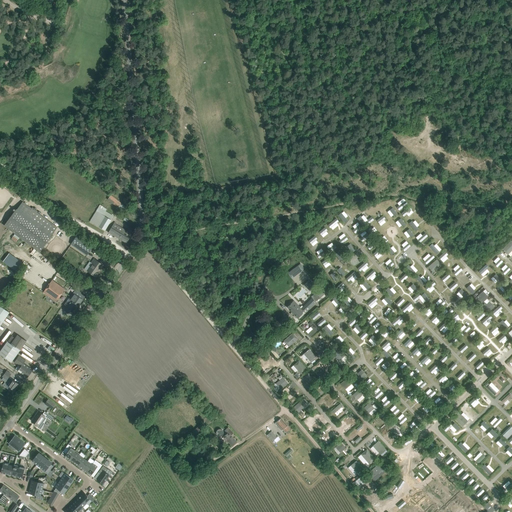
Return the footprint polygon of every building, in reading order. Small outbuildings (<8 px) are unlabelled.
[(111,195),(107,200),(123,212),(125,210),(128,212),(130,209),(111,195)] [(399,205),(397,207),(399,210),(408,204),(405,201),(399,205)] [(22,202),(17,209),(52,235),(57,227),(22,202)] [(100,205),(93,217),(90,221),(105,230),(113,216),(106,211),(107,209),(100,205)] [(409,207),(401,214),(404,216),(407,214),(411,210),(412,210),(409,207)] [(52,235),(17,209),(16,209),(4,225),(40,252),(52,235)] [(341,212),(338,215),(345,223),(348,221),(346,218),(342,213),(341,212)] [(360,216),(357,218),(362,225),(366,223),(365,222),(361,217),(360,216)] [(336,218),(328,225),(330,228),(331,228),(337,223),(339,221),(336,218)] [(412,221),(409,223),(416,231),(419,229),(417,227),(413,222),(412,221)] [(114,223),(111,228),(108,232),(126,243),(129,238),(126,236),(124,234),(126,230),(114,223)] [(355,228),(353,230),(355,233),(362,228),(359,224),(355,228)] [(371,227),(368,230),(373,236),(376,234),(372,229),(371,227)] [(409,229),(406,231),(410,236),(411,238),(414,235),(409,229)] [(362,237),(360,238),(363,242),(369,236),(367,233),(362,237)] [(418,240),(417,240),(420,243),(428,236),(425,233),(422,236),(418,240)] [(341,239),(339,241),(341,244),(348,239),(345,236),(341,239)] [(381,236),(378,239),(383,245),(386,242),(382,238),(381,236)] [(76,237),(73,241),(71,244),(87,255),(92,248),(76,237)] [(369,245),(367,247),(370,250),(376,244),(373,241),(369,245)] [(502,249),(508,255),(511,250),(511,242),(510,241),(502,249)] [(403,247),(402,248),(405,251),(411,246),(408,243),(403,247)] [(432,243),(429,246),(436,254),(439,251),(434,246),(432,243)] [(390,246),(387,249),(392,255),(395,252),(391,248),(390,246)] [(379,249),(373,254),(376,257),(380,253),(382,252),(379,249)] [(445,251),(439,257),(442,260),(446,256),(448,254),(445,251)] [(425,261),(424,261),(427,264),(435,257),(432,254),(430,256),(425,261)] [(88,271),(91,274),(95,277),(98,272),(97,272),(102,265),(103,266),(103,265),(94,259),(92,262),(93,263),(88,271)] [(428,267),(433,273),(442,265),(437,259),(428,267)] [(495,263),(494,264),(497,267),(503,262),(500,259),(498,261),(496,263),(495,263)] [(366,261),(358,268),(360,271),(362,270),(367,266),(368,264),(366,261)] [(387,265),(386,266),(388,269),(394,264),(392,261),(387,265)] [(486,264),(478,271),(481,274),(487,269),(487,268),(489,267),(486,264)] [(289,272),(294,278),(302,271),(298,265),(289,272)] [(409,265),(406,268),(413,275),(416,273),(416,272),(410,267),(409,265)] [(503,271),(502,272),(505,275),(510,269),(508,266),(508,267),(503,271)] [(455,271),(453,273),(456,276),(462,270),(460,267),(455,271)] [(373,270),(365,277),(368,280),(370,278),(375,274),(376,273),(373,270)] [(354,271),(346,279),(349,281),(351,280),(355,276),(357,274),(355,272),(354,271)] [(496,274),(493,277),(497,281),(498,282),(501,280),(496,274)] [(418,275),(415,278),(423,286),(426,283),(420,277),(418,275)] [(363,279),(360,282),(362,283),(367,289),(367,290),(370,287),(363,279)] [(43,292),(56,302),(65,289),(52,280),(43,292)] [(433,281),(425,288),(428,291),(428,290),(433,286),(436,284),(433,281)] [(342,282),(334,289),(337,292),(339,291),(343,287),(345,285),(342,282)] [(503,282),(500,285),(501,286),(505,290),(505,291),(508,288),(503,282)] [(413,284),(410,287),(414,291),(416,293),(419,290),(413,284)] [(469,285),(466,288),(472,294),(475,292),(474,290),(470,285),(469,285)] [(388,287),(385,290),(391,297),(394,294),(390,289),(388,287)] [(63,306),(69,310),(73,313),(86,296),(76,289),(69,299),(68,298),(63,306)] [(461,289),(458,292),(459,292),(463,297),(465,299),(468,297),(461,289)] [(475,299),(480,305),(489,297),(483,291),(475,299)] [(292,302),(291,304),(287,307),(289,308),(288,309),(291,311),(292,312),(291,312),(294,315),(294,314),(295,315),(297,318),(298,318),(298,319),(305,312),(316,302),(317,300),(317,301),(321,298),(316,293),(313,295),(314,297),(313,299),(312,298),(301,309),(300,310),(298,309),(300,307),(294,301),(293,303),(292,302)] [(424,293),(421,296),(425,301),(426,302),(430,300),(424,293)] [(335,296),(332,299),(333,300),(338,305),(341,302),(335,296)] [(345,296),(342,299),(349,307),(352,305),(350,303),(346,298),(345,296)] [(387,296),(384,299),(388,303),(389,305),(392,302),(387,296)] [(375,297),(367,304),(370,306),(376,301),(378,300),(375,297)] [(471,299),(465,305),(468,308),(472,304),(474,302),(471,299)] [(438,305),(435,308),(438,310),(445,303),(443,300),(442,301),(438,305)] [(484,307),(488,313),(495,307),(490,301),(484,307)] [(410,302),(402,310),(404,312),(407,310),(412,306),(412,305),(410,302)] [(343,304),(340,307),(341,308),(345,313),(348,311),(343,304)] [(500,305),(492,312),(494,315),(495,315),(500,310),(502,308),(500,305)] [(0,326),(9,313),(0,306),(0,326)] [(359,315),(358,315),(361,318),(369,311),(366,308),(363,310),(359,315)] [(444,316),(443,316),(446,319),(453,311),(451,308),(448,311),(444,316)] [(386,316),(385,318),(388,320),(394,311),(391,309),(386,316)] [(478,316),(476,318),(477,319),(479,321),(485,315),(482,312),(478,316)] [(456,313),(448,320),(451,323),(452,322),(458,317),(459,316),(456,313)] [(369,320),(366,323),(369,326),(376,318),(374,315),(374,316),(369,320)] [(400,315),(392,323),(394,326),(397,323),(402,319),(403,319),(400,315)] [(490,315),(481,322),(484,325),(484,324),(490,319),(492,317),(490,315)] [(502,320),(499,323),(505,329),(508,326),(504,322),(502,320)] [(357,324),(354,326),(355,327),(359,332),(362,330),(360,327),(357,324)] [(375,328),(373,330),(376,333),(382,327),(379,324),(375,328)] [(326,325),(323,328),(330,336),(333,333),(331,330),(327,326),(326,325)] [(461,332),(460,333),(463,336),(470,328),(468,325),(466,327),(461,332)] [(496,326),(490,331),(493,334),(497,330),(498,329),(496,326)] [(386,328),(378,335),(380,338),(383,335),(388,331),(386,328)] [(367,329),(361,335),(364,338),(370,332),(367,329)] [(401,330),(395,335),(397,338),(399,337),(403,332),(401,330)] [(283,340),(289,346),(298,338),(292,332),(283,340)] [(471,337),(470,338),(473,341),(479,336),(476,333),(471,337)] [(2,355),(10,361),(16,353),(17,353),(26,341),(17,334),(9,346),(5,344),(0,350),(0,351),(3,354),(2,355)] [(504,334),(498,340),(500,343),(501,342),(506,338),(506,337),(504,334)] [(373,335),(370,338),(370,339),(376,344),(377,346),(380,343),(373,335)] [(337,337),(334,340),(341,348),(344,345),(341,342),(337,338),(337,337)] [(409,339),(404,344),(406,347),(408,346),(412,342),(409,339)] [(481,339),(475,344),(478,347),(482,343),(484,342),(481,339)] [(387,341),(381,347),(384,350),(385,349),(389,345),(390,344),(387,341)] [(418,347),(412,353),(415,355),(416,354),(420,350),(418,347)] [(488,347),(482,353),(485,356),(486,355),(491,351),(491,350),(488,347)] [(332,353),(339,361),(345,357),(338,348),(332,353)] [(309,349),(304,354),(310,362),(316,357),(309,349)] [(348,349),(345,352),(352,360),(355,357),(353,354),(348,350),(348,349)] [(382,352),(387,358),(390,355),(386,351),(385,349),(384,350),(382,352)] [(33,370),(23,364),(25,360),(18,356),(14,363),(18,365),(15,369),(23,375),(27,378),(33,370)] [(426,356),(420,362),(423,364),(425,363),(429,359),(426,356)] [(293,365),(300,373),(306,368),(299,360),(293,365)] [(387,361),(384,364),(388,368),(389,370),(393,367),(387,361)] [(265,363),(263,365),(264,367),(263,368),(268,373),(274,368),(269,362),(266,365),(265,363)] [(406,365),(402,369),(405,372),(411,366),(408,363),(406,365)] [(436,365),(429,371),(432,373),(433,372),(438,368),(438,367),(436,365)] [(354,376),(359,382),(366,375),(361,369),(354,376)] [(10,390),(11,388),(14,390),(19,384),(9,377),(11,374),(6,371),(2,377),(8,381),(4,386),(10,390)] [(414,373),(410,377),(413,380),(419,375),(418,375),(416,372),(414,373)] [(443,374),(438,379),(440,382),(442,381),(446,377),(443,374)] [(300,381),(306,388),(311,383),(305,376),(300,381)] [(275,383),(280,389),(288,383),(283,377),(275,383)] [(352,384),(347,378),(340,383),(345,389),(352,384)] [(367,385),(365,386),(368,389),(374,384),(372,381),(367,385)] [(418,386),(421,389),(427,384),(424,381),(423,382),(418,386)] [(452,382),(446,388),(449,391),(449,390),(454,386),(454,385),(452,382)] [(358,390),(353,395),(359,402),(364,397),(362,394),(363,393),(361,391),(360,392),(358,390)] [(376,394),(374,396),(377,399),(383,393),(380,390),(376,394)] [(427,395),(427,396),(430,399),(436,393),(433,390),(432,391),(427,395)] [(418,394),(415,396),(416,397),(420,401),(422,404),(425,401),(418,394)] [(477,395),(469,402),(472,405),(478,400),(480,398),(477,395)] [(293,407),(298,412),(308,404),(303,398),(293,407)] [(383,402),(381,404),(384,407),(385,406),(391,401),(388,398),(383,402)] [(436,403),(436,404),(438,407),(444,402),(441,399),(436,403)] [(364,407),(371,415),(376,410),(378,408),(374,404),(372,405),(369,402),(364,407)] [(428,404),(425,407),(429,411),(431,413),(434,410),(428,404)] [(392,411),(390,413),(393,416),(399,410),(396,407),(392,411)] [(36,415),(32,421),(38,426),(37,427),(43,432),(43,431),(41,430),(45,420),(44,420),(43,419),(45,417),(51,421),(53,418),(45,411),(42,414),(38,411),(36,415)] [(462,426),(467,420),(458,411),(453,417),(462,426)] [(342,420),(347,426),(355,419),(350,413),(342,420)] [(400,420),(398,422),(401,425),(407,419),(404,416),(400,420)] [(492,425),(495,428),(502,420),(499,417),(497,419),(492,425)] [(283,430),(287,434),(289,432),(288,430),(289,429),(287,426),(281,419),(281,418),(275,423),(281,431),(283,430)] [(310,426),(315,432),(323,425),(318,420),(310,426)] [(483,421),(481,424),(482,425),(486,429),(486,430),(489,427),(483,421)] [(411,428),(409,430),(412,433),(420,425),(417,422),(416,424),(411,428)] [(449,422),(443,429),(446,432),(450,428),(452,426),(452,425),(449,422)] [(452,425),(452,426),(456,430),(458,431),(460,428),(454,423),(452,425)] [(192,433),(196,438),(203,431),(199,427),(192,433)] [(511,430),(509,427),(502,434),(507,439),(511,433),(511,430)] [(223,435),(224,435),(223,437),(227,441),(228,441),(232,446),(236,442),(231,435),(233,433),(228,428),(225,430),(227,433),(226,433),(224,433),(224,432),(224,431),(223,431),(223,430),(222,430),(222,429),(221,429),(220,429),(219,429),(218,429),(218,430),(217,430),(217,431),(216,432),(216,433),(217,434),(217,435),(218,436),(219,436),(220,436),(221,436),(222,436),(223,436),(223,435)] [(492,429),(489,432),(493,436),(495,438),(498,435),(492,429)] [(272,431),(267,435),(272,441),(277,437),(272,431)] [(9,442),(8,443),(10,445),(17,450),(19,452),(20,451),(25,444),(15,435),(9,442)] [(501,438),(498,441),(502,445),(504,447),(507,444),(501,438)] [(372,446),(381,455),(387,449),(378,440),(372,446)] [(335,447),(340,453),(346,448),(341,442),(335,447)] [(428,442),(425,445),(431,451),(434,448),(429,444),(428,442)] [(461,442),(458,445),(465,452),(468,450),(468,449),(463,444),(461,442)] [(69,460),(75,451),(71,447),(64,456),(69,460)] [(19,455),(25,457),(29,452),(25,449),(19,455)] [(289,460),(293,457),(290,454),(293,451),(291,449),(284,454),(287,457),(289,460)] [(361,454),(369,464),(375,459),(367,449),(361,454)] [(73,463),(80,454),(75,451),(69,460),(73,463)] [(437,451),(434,454),(440,460),(443,457),(438,453),(437,451)] [(32,461),(36,465),(43,456),(39,453),(38,454),(32,461)] [(78,466),(83,458),(79,455),(80,454),(73,463),(78,466)] [(36,465),(41,468),(47,460),(43,456),(36,465)] [(78,466),(82,469),(88,461),(83,458),(78,466)] [(6,474),(9,464),(4,462),(4,460),(1,459),(0,463),(3,464),(1,473),(6,474)] [(47,460),(41,468),(45,471),(45,472),(46,470),(49,467),(51,464),(51,463),(47,460)] [(86,472),(91,475),(94,471),(97,468),(99,469),(102,465),(95,460),(93,463),(86,472)] [(82,469),(86,472),(93,463),(92,464),(88,461),(82,469)] [(350,466),(357,473),(363,469),(356,461),(350,466)] [(484,464),(482,467),(489,475),(492,472),(487,466),(484,464)] [(372,470),(368,474),(372,478),(375,481),(380,476),(378,473),(382,470),(382,469),(378,465),(372,470)] [(25,468),(19,466),(17,477),(22,478),(25,468)] [(103,466),(98,472),(101,474),(97,480),(103,484),(110,475),(106,472),(108,469),(103,466)] [(441,473),(438,476),(440,478),(444,482),(447,479),(441,473)] [(65,474),(62,478),(70,484),(73,480),(72,479),(65,474)] [(62,478),(58,483),(67,489),(70,484),(62,478)] [(43,483),(32,481),(31,487),(42,490),(43,483)] [(450,482),(448,485),(449,486),(453,490),(453,491),(456,488),(450,482)] [(67,489),(58,483),(55,487),(56,488),(54,491),(59,494),(61,491),(63,493),(63,492),(64,493),(67,489)] [(505,488),(503,490),(505,493),(511,486),(511,484),(511,483),(510,483),(505,488)] [(0,491),(4,494),(0,499),(0,500),(3,503),(11,491),(3,485),(0,489),(0,491)] [(40,496),(42,490),(31,487),(29,493),(37,495),(36,498),(42,500),(43,497),(40,496)] [(426,489),(423,491),(429,498),(432,495),(430,493),(426,489)] [(19,497),(11,491),(3,503),(6,505),(10,499),(15,502),(19,497)] [(458,491),(455,494),(458,496),(463,501),(466,498),(458,491)] [(58,495),(53,492),(48,501),(47,503),(51,505),(52,506),(55,500),(58,495)] [(80,496),(88,504),(92,500),(84,492),(80,496)] [(421,494),(418,496),(420,497),(424,502),(427,500),(421,494)] [(76,500),(84,508),(83,507),(87,503),(88,504),(80,496),(76,500)] [(435,498),(432,501),(438,506),(441,504),(440,502),(435,498)] [(76,500),(72,504),(80,511),(84,508),(76,500)] [(469,501),(466,504),(467,505),(472,509),(472,510),(475,507),(469,501)] [(429,502),(426,505),(427,506),(432,510),(435,508),(429,502)] [(488,502),(484,506),(488,511),(492,511),(495,510),(488,502)]
